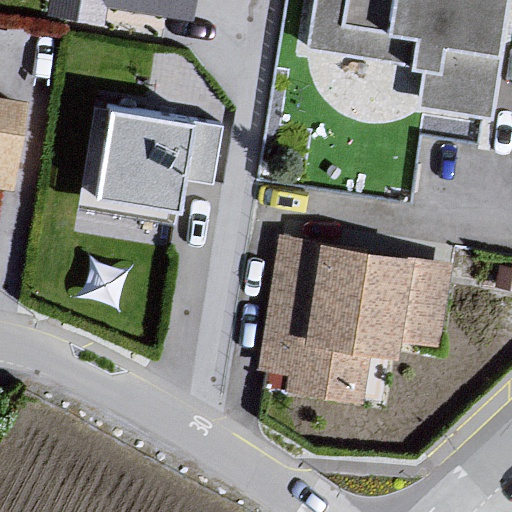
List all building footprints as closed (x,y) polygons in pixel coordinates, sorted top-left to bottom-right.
[(44,0),(43,10),(99,20),(101,7),(187,21),(190,0),(44,0)] [(496,132),(508,0),(313,0),(306,49),(297,44),(294,66),(308,71),(310,87),(317,103),(331,119),(352,131),(377,136),(397,133),(416,121),(496,132)] [(0,181),(9,183),(23,100),(0,95),(0,181)] [(220,123),(94,105),(81,196),(179,210),(183,176),(212,180),(220,123)] [(449,268),(277,241),(256,378),(260,397),(381,415),(389,358),(435,358),(449,268)]
